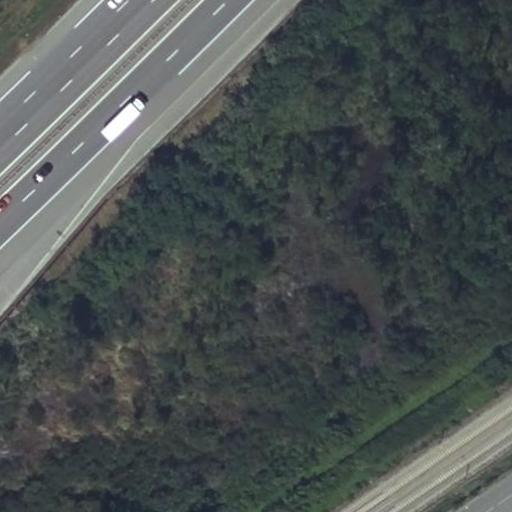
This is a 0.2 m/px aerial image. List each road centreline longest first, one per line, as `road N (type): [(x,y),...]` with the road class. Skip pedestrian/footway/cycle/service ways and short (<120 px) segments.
road 1 (motorway): [(0,223),(229,0)]
road 2 (motorway): [(140,0),(0,136)]
